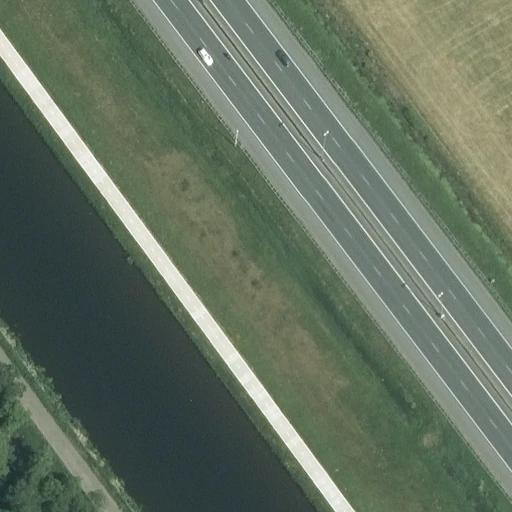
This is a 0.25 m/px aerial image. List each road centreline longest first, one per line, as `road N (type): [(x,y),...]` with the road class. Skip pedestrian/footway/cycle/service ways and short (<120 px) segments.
road 1 (motorway): [(166,0),(511,454)]
road 2 (motorway): [(511,364),(234,0)]
road 3 (track): [(0,345),(119,511)]
